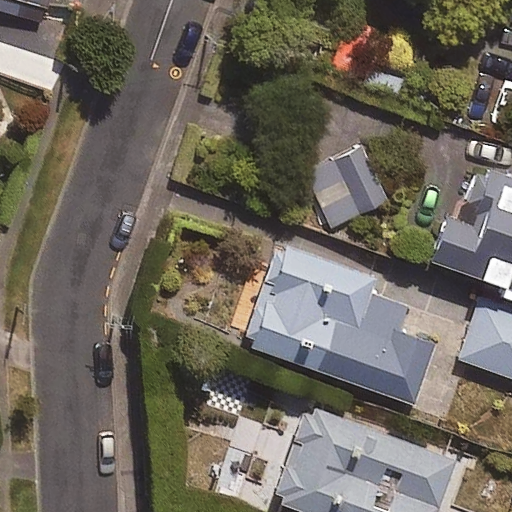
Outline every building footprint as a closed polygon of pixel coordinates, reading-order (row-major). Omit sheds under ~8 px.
[(372,25),(347,14),(319,78),(344,89),(372,25)] [(382,201),(356,147),(302,173),(328,227),(382,201)] [(511,187),(474,175),(459,219),(441,213),(425,259),(500,285),(497,294),(511,299),(511,187)] [(367,277),(273,244),(238,344),(408,404),(430,343),(393,330),(401,306),(362,292),(367,277)] [(511,312),(476,301),(456,359),(511,378),(511,312)] [(432,511),(451,458),(302,406),(269,502),(298,511),(432,511)]
